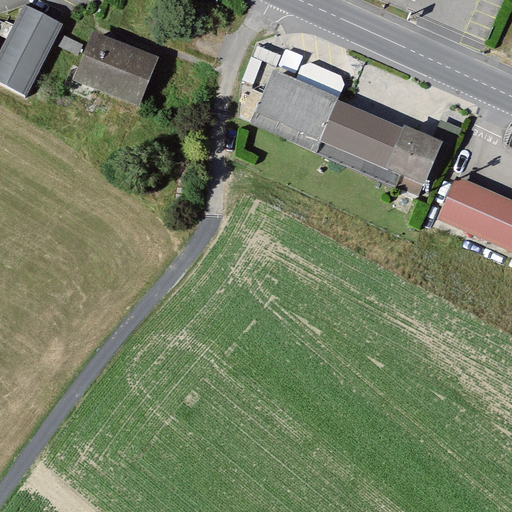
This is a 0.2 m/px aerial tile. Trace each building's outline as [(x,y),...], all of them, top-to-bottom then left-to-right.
[(62,31),(27,14),(0,69),(0,86),(29,100),(62,31)] [(143,113),(163,66),(98,38),(78,85),(143,113)] [(325,150),(344,107),(278,77),(258,121),(325,150)] [(456,154),(344,107),(325,150),(438,198),(456,154)] [(511,204),(461,183),(443,225),(511,254),(511,204)]
